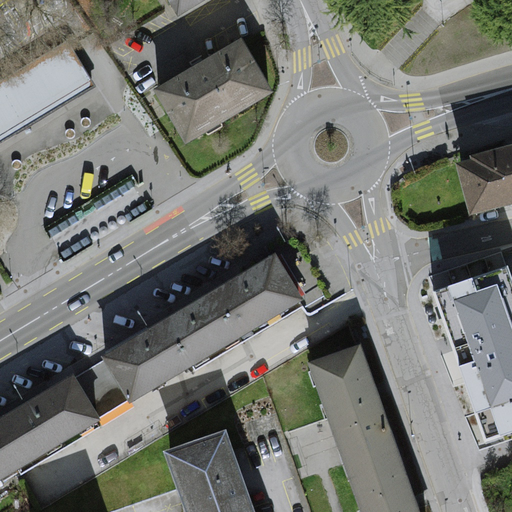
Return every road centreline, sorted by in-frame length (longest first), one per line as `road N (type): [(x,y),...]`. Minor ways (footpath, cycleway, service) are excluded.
road 1 (residential): [(376,264),(459,511)]
road 2 (tertiary): [(134,260),(314,185)]
road 3 (tertiary): [(285,139),(134,260)]
road 4 (tertiary): [(134,260),(0,341)]
road 5 (tertiary): [(371,157),(511,99)]
road 6 (residential): [(511,230),(376,264)]
road 7 (residential): [(294,0),(290,122)]
